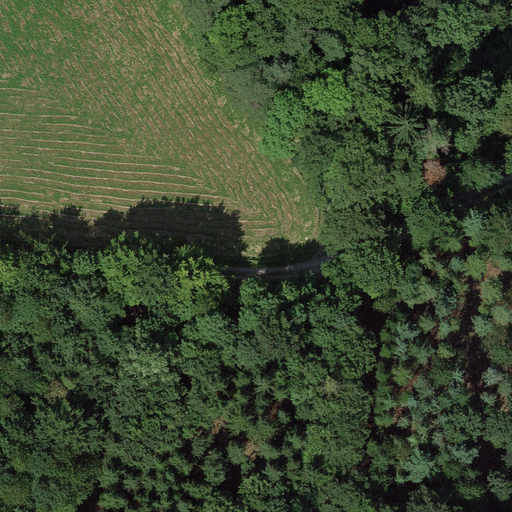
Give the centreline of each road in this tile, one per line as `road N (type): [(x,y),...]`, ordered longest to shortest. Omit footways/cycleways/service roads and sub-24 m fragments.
road 1 (track): [(511,184),(377,251),(308,270),(230,273),(0,253)]
road 2 (track): [(308,270),(324,246),(313,191),(183,0)]
